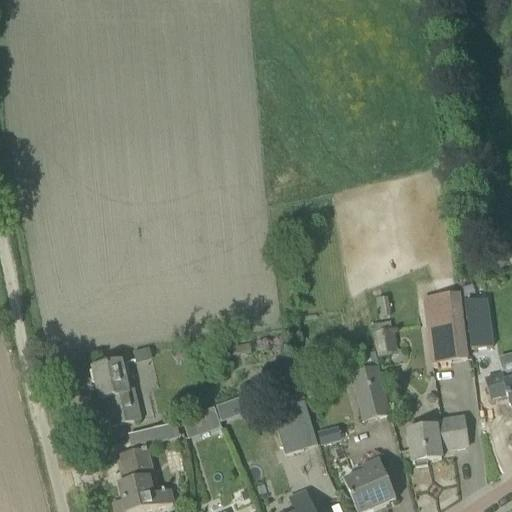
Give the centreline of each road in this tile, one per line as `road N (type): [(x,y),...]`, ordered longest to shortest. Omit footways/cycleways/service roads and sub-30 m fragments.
road 1 (unclassified): [(26,359),(66,511)]
road 2 (track): [(0,225),(26,359)]
